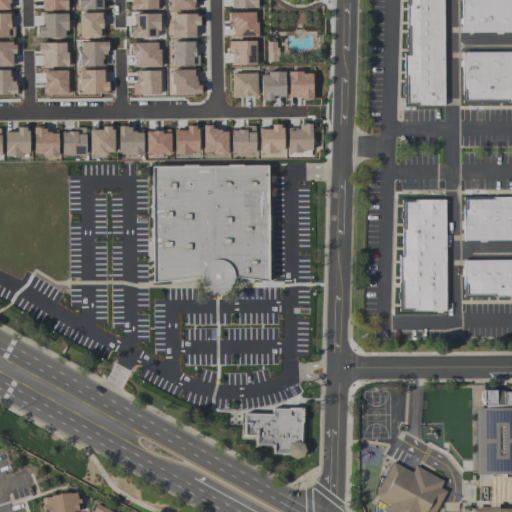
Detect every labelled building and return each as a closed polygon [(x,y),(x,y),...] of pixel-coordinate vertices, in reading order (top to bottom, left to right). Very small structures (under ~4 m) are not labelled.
[(0,0),(9,0),(9,2),(7,2),(7,9),(0,9),(0,0)] [(66,0),(66,9),(41,9),(41,0),(66,0)] [(101,0),(101,8),(77,9),(77,0),(101,0)] [(156,0),(156,9),(129,9),(129,0),(156,0)] [(193,0),(193,3),(192,3),(192,9),(170,9),(170,0),(193,0)] [(256,0),(256,9),(232,10),(232,0),(256,0)] [(403,107),(403,94),(402,94),(402,87),(403,87),(403,53),(405,53),(405,44),(404,44),(404,38),(405,38),(405,0),(442,0),(443,107),(403,107)] [(511,0),(511,31),(461,32),(461,0),(511,0)] [(101,12),(101,18),(102,25),(103,24),(103,37),(78,37),(78,34),(74,34),(74,23),(78,22),(78,12),(101,12)] [(0,13),(8,13),(8,18),(9,18),(9,25),(14,25),(14,36),(0,36),(0,13)] [(66,13),(66,30),(64,30),(64,37),(42,37),(41,34),(37,34),(37,26),(43,26),(42,13),(66,13)] [(158,13),(159,30),(156,30),(156,37),(131,37),(131,35),(130,35),(129,26),(134,26),(134,13),(158,13)] [(198,13),(198,24),(194,24),(194,37),(170,37),(170,20),(172,20),(172,13),(198,13)] [(254,13),(254,23),(257,23),(257,38),(232,38),(232,26),(228,26),(228,22),(227,22),(227,14),(254,13)] [(0,41),(14,41),(15,53),(11,53),(12,65),(0,65),(0,41)] [(107,41),(107,49),(105,49),(106,54),(103,54),(103,65),(78,66),(78,51),(80,51),(80,42),(107,41)] [(193,41),(193,47),(194,47),(194,53),(198,53),(198,65),(171,65),(171,41),(193,41)] [(64,42),(65,52),(67,52),(67,66),(41,66),(41,55),(39,55),(39,50),(38,51),(38,42),(64,42)] [(156,42),(156,49),(159,49),(159,66),(134,66),(133,54),(130,54),(130,42),(156,42)] [(255,42),(255,66),(232,66),(232,54),(228,54),(228,42),(255,42)] [(266,43),(276,43),(276,48),(278,48),(278,57),(277,57),(277,62),(266,62),(266,43)] [(511,51),(511,102),(461,102),(461,51),(511,51)] [(0,69),(8,69),(8,76),(10,76),(10,81),(14,80),(14,85),(15,85),(15,93),(0,93),(0,69)] [(66,69),(67,94),(42,94),(42,83),(43,83),(43,75),(44,75),(44,70),(66,69)] [(102,69),(103,81),(107,81),(108,93),(81,93),(81,87),(79,87),(78,69),(102,69)] [(193,69),(193,75),(195,75),(195,80),(196,80),(196,84),(199,84),(200,93),(173,93),(173,83),(170,83),(170,69),(193,69)] [(158,70),(159,94),(132,94),(132,82),(135,82),(135,70),(158,70)] [(255,72),(256,95),(243,95),(243,97),(231,97),(231,73),(255,72)] [(283,73),(284,98),(271,98),(271,103),(263,103),(263,102),(260,102),(259,77),(266,76),(266,74),(283,73)] [(311,75),(311,101),(302,102),(302,100),(299,100),(299,98),(287,99),(286,73),(301,73),(301,75),(311,75)] [(283,127),(283,149),(276,150),(276,152),(259,152),(259,128),(271,127),(271,123),(280,123),(280,127),(283,127)] [(311,123),(311,149),(310,149),(310,155),(291,156),(291,151),(287,151),(287,127),(298,126),(298,124),(302,124),(302,123),(311,123)] [(197,125),(197,151),(190,151),(190,154),(173,154),(173,129),(185,128),(185,125),(197,125)] [(226,131),(226,154),(212,154),(212,151),(202,151),(202,125),(210,125),(211,128),(215,128),(215,129),(220,129),(220,131),(226,131)] [(253,125),(254,152),(230,152),(229,130),(236,130),(236,129),(242,129),(242,125),(253,125)] [(27,126),(28,152),(20,152),(20,156),(4,156),(4,131),(16,131),(16,127),(27,126)] [(56,132),(57,155),(42,156),(42,153),(33,153),(32,127),(40,126),(41,128),(45,128),(45,131),(50,131),(50,133),(56,132)] [(113,126),(113,151),(106,152),(106,155),(89,155),(88,129),(101,129),(101,126),(113,126)] [(141,132),(141,154),(128,155),(127,153),(118,154),(117,126),(125,126),(125,127),(130,127),(130,130),(134,130),(134,132),(141,132)] [(84,127),(84,155),(60,155),(60,131),(66,131),(73,131),(73,127),(84,127)] [(169,128),(169,153),(145,153),(145,131),(151,131),(151,130),(157,130),(157,129),(169,128)] [(152,283),(152,260),(150,260),(149,227),(151,227),(151,217),(149,217),(149,204),(150,204),(150,185),(151,185),(151,165),(182,164),(182,163),(197,163),(197,164),(227,164),(227,163),(242,163),(242,164),(267,164),(267,184),(268,184),(268,203),(269,203),(269,215),(267,215),(268,226),(269,226),(269,239),(268,239),(268,282),(253,279),(252,282),(233,279),(232,282),(231,284),(229,286),(227,288),(224,289),(222,290),(219,291),(216,291),(213,291),(210,290),(208,289),(206,287),(204,285),(203,284),(201,281),(201,280),(169,284),(169,281),(152,283)] [(462,197),(511,197),(511,239),(463,240),(462,197)] [(444,199),(445,311),(399,311),(399,299),(398,299),(398,292),(399,292),(398,254),(401,254),(401,219),(400,219),(400,211),(401,211),(401,199),(444,199)] [(511,296),(482,296),(482,298),(475,298),(475,297),(463,297),(463,259),(511,259),(511,296)] [(476,474),(475,408),(484,407),(484,405),(483,403),(480,400),(480,397),(479,397),(479,394),(483,391),(483,389),(495,389),(495,390),(502,390),(502,391),(511,391),(511,501),(478,501),(478,474),(476,474)] [(242,436),(242,421),(244,421),(244,412),(271,413),(271,407),(287,408),(287,406),(302,407),(302,422),(301,422),(300,442),(302,443),(304,449),(302,455),(295,458),(288,455),(288,453),(272,453),(272,445),(255,445),(255,437),(242,436)] [(445,491),(433,511),(384,511),(389,504),(374,496),(393,462),(412,472),(415,466),(442,481),(438,488),(445,491)] [(47,511),(47,508),(42,509),(41,498),(51,496),(51,495),(58,494),(58,493),(62,492),(62,493),(69,492),(69,493),(76,492),(77,499),(80,498),(81,503),(77,504),(78,511),(73,511),(47,511)]
